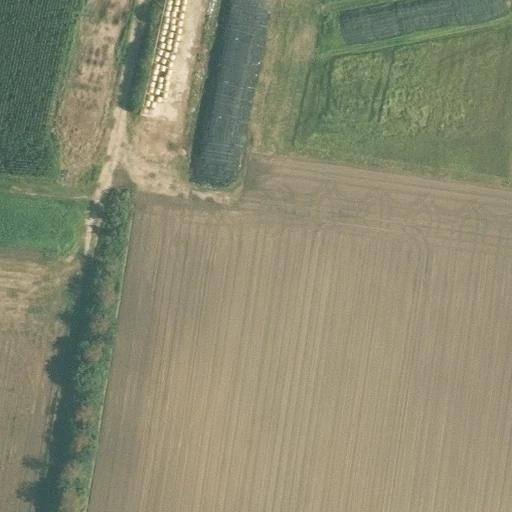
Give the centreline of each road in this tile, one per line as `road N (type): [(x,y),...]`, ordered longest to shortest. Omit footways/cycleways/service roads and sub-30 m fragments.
road 1 (track): [(102,194),(48,511)]
road 2 (track): [(144,0),(102,194)]
